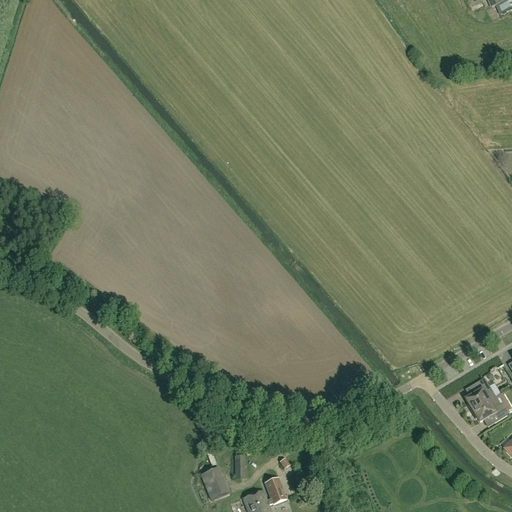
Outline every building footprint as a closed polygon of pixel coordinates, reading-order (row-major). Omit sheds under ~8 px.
[(510,0),(488,0),(492,8),(510,0)] [(468,407),(472,414),(496,399),(485,380),(473,387),(476,393),(476,396),(467,401),(470,406),(468,407)] [(497,393),(502,391),(498,381),(493,383),(497,393)] [(508,418),(496,399),(472,414),(476,420),(478,419),(481,424),(490,419),(492,419),(495,425),(508,418)] [(245,458),(234,458),(234,460),(228,460),(229,474),(234,475),(235,480),(244,481),(245,458)] [(286,460),(281,464),(285,471),(291,467),(286,460)] [(229,494),(220,469),(201,477),(210,501),(229,494)] [(265,484),(271,501),(267,502),(263,492),(243,500),(247,511),(270,511),(269,508),(286,502),(279,480),(265,484)]
